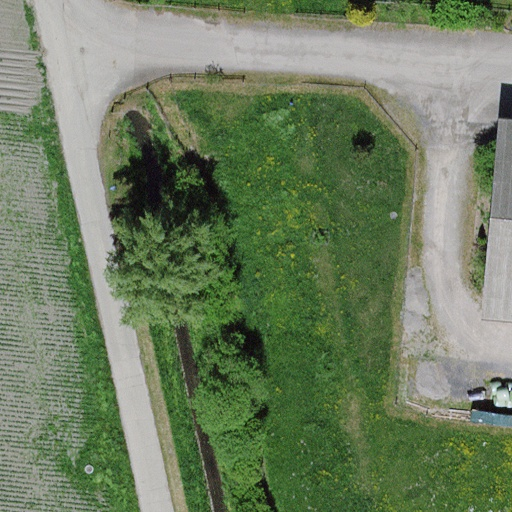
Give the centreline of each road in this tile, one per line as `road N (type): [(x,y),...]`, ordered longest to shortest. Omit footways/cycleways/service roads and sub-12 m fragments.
road 1 (track): [(159,511),(50,0)]
road 2 (track): [(58,32),(511,69)]
